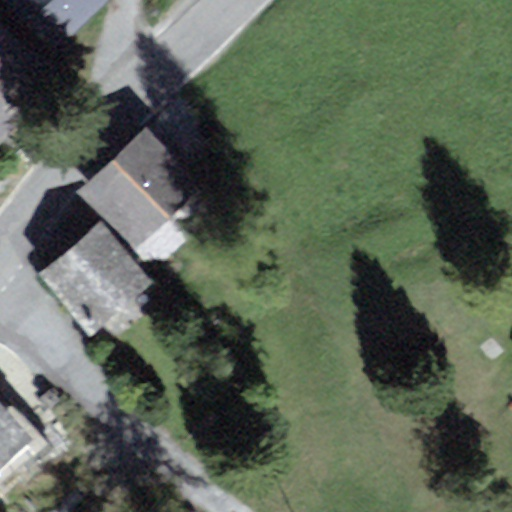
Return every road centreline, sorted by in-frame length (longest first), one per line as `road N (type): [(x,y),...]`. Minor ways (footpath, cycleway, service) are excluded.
road 1 (tertiary): [(248,0),(125,108),(0,258)]
road 2 (residential): [(0,296),(232,511)]
